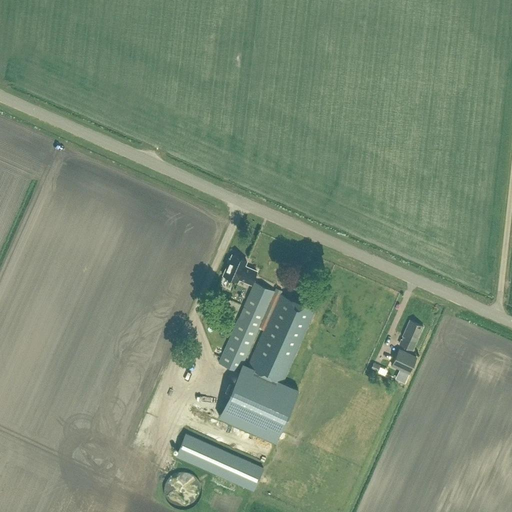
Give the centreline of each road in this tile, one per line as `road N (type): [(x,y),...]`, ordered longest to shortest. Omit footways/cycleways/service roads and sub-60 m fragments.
road 1 (unclassified): [(494,314),(0,95)]
road 2 (unclassified): [(494,314),(511,183)]
